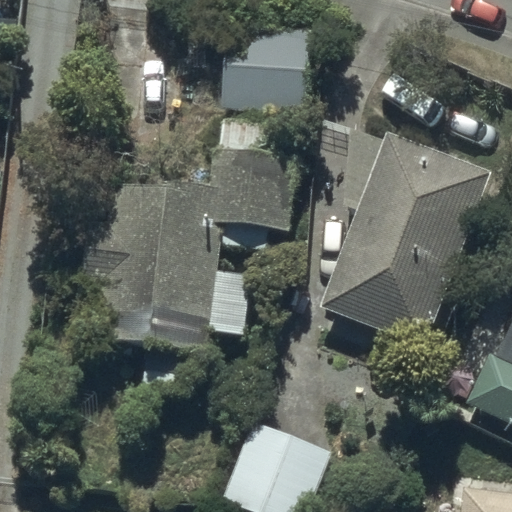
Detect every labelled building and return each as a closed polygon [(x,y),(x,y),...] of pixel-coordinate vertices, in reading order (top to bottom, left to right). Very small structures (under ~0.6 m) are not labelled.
[(317,29),(232,25),(229,111),(313,115),(317,29)] [(428,346),(496,175),(394,134),(325,306),(428,346)] [(214,186),(120,176),(115,223),(96,221),(90,281),(108,283),(102,340),(214,352),(228,222),(292,228),(300,158),(218,149),(214,186)] [(511,418),(511,362),(493,353),(470,398),(511,418)] [(313,511),(337,453),(257,421),(224,502),(249,511),(313,511)] [(511,511),(511,490),(466,486),(463,511),(511,511)]
